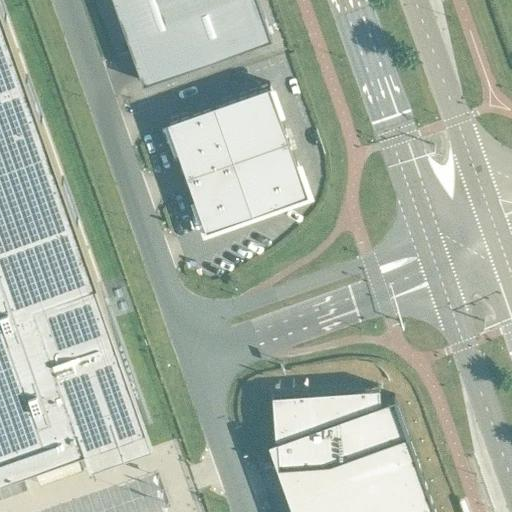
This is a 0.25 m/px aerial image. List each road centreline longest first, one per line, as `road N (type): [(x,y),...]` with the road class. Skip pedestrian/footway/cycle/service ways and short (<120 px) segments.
road 1 (unclassified): [(65,0),(181,334)]
road 2 (unclassified): [(427,239),(181,334)]
road 3 (unclassified): [(192,361),(438,271)]
road 4 (tertiary): [(342,0),(427,239)]
road 5 (tertiary): [(489,216),(413,0)]
road 6 (tertiary): [(438,271),(511,481)]
road 7 (unclassified): [(192,361),(246,511)]
